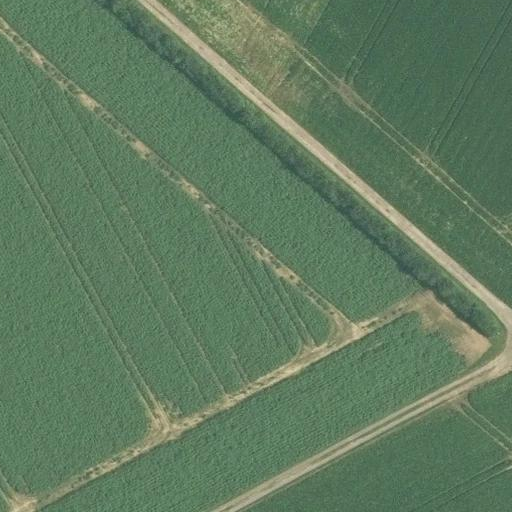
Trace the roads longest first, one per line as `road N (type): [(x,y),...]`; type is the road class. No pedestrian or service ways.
road 1 (track): [(132,0),(511,322)]
road 2 (track): [(511,359),(225,511)]
